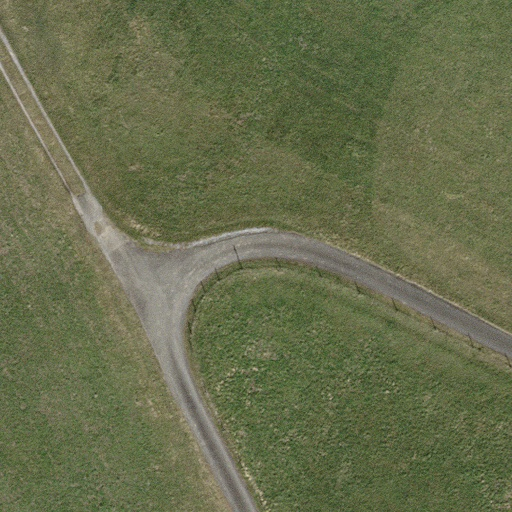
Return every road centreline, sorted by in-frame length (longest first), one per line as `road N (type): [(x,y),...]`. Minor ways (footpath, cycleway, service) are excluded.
road 1 (track): [(511,348),(318,252),(232,251),(197,267),(169,303),(174,375),(245,511)]
road 2 (track): [(167,339),(78,196)]
road 3 (track): [(0,47),(78,196)]
